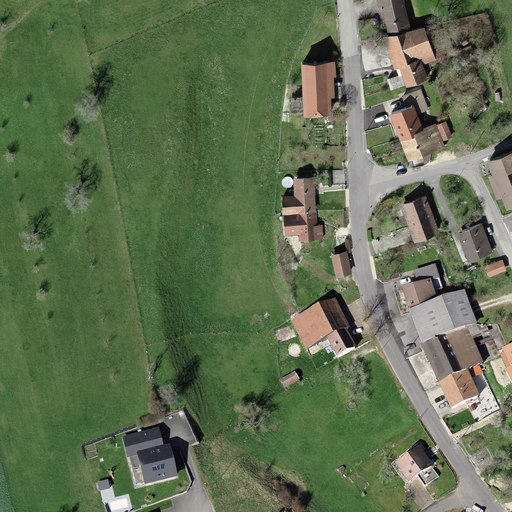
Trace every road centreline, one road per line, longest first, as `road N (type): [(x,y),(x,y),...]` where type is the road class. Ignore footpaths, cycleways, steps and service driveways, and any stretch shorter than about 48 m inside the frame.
road 1 (tertiary): [(357,185),(360,260),(375,315),(480,492)]
road 2 (tertiary): [(357,185),(343,0)]
